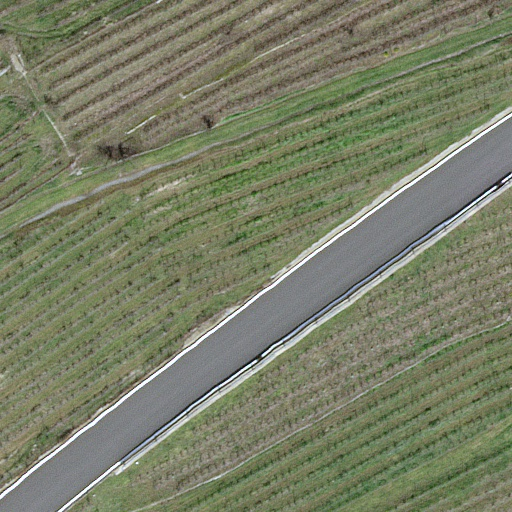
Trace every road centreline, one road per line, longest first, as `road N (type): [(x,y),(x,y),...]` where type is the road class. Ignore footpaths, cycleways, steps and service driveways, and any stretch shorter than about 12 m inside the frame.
road 1 (unclassified): [(19,511),(511,142)]
road 2 (track): [(0,236),(54,201),(261,136),(511,38)]
